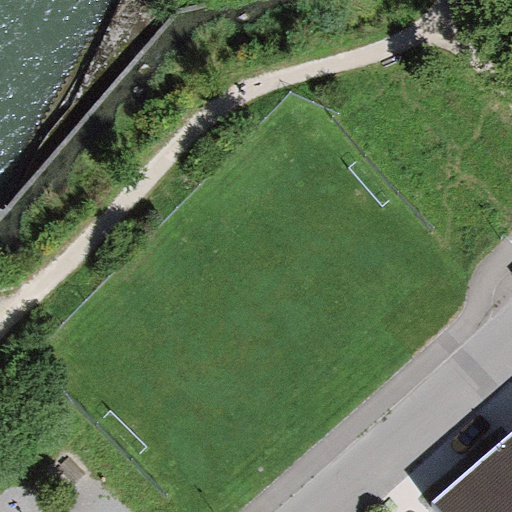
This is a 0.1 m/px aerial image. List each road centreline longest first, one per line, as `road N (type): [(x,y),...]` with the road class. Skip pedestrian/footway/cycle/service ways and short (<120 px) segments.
road 1 (track): [(0,314),(97,226),(209,106),(435,32),(449,0)]
road 2 (residential): [(511,313),(294,511)]
